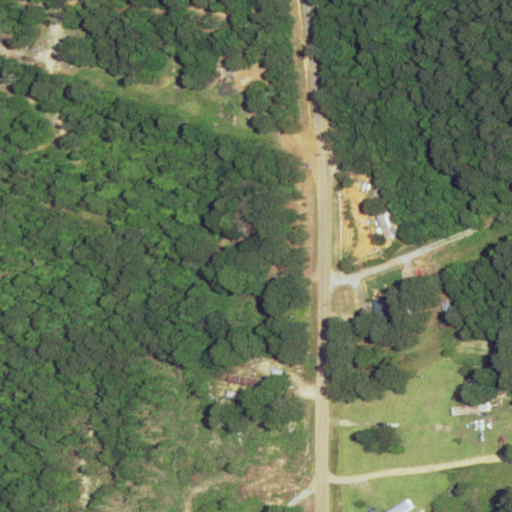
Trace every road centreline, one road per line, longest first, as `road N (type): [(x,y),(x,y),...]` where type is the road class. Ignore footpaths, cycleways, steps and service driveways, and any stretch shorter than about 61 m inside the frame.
road 1 (residential): [(339,511),(348,224),(327,0)]
road 2 (residential): [(338,173),(293,168),(268,138),(253,72),(207,32),(0,24)]
